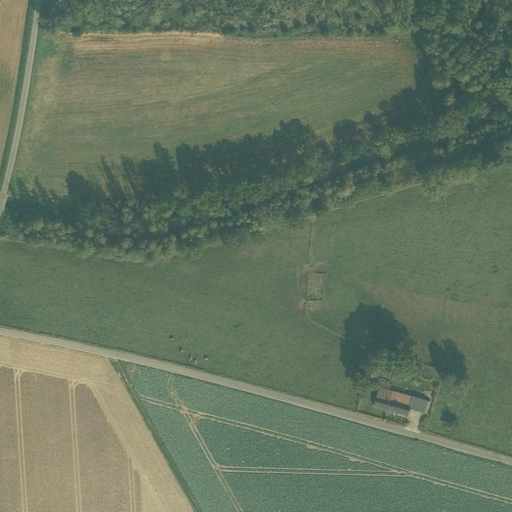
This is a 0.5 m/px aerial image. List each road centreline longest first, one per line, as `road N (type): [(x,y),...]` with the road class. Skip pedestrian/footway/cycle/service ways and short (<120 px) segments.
road 1 (unclassified): [(511,462),(0,332)]
road 2 (unclassified): [(0,205),(39,0)]
road 3 (track): [(105,353),(194,511)]
